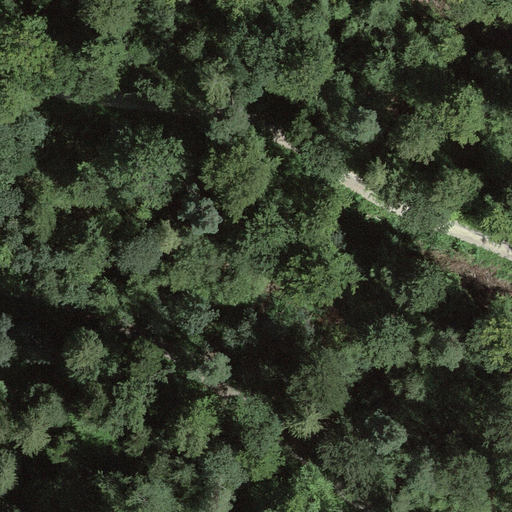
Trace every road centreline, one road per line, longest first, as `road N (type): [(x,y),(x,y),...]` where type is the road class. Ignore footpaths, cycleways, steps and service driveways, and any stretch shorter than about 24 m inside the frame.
road 1 (track): [(511,248),(420,213),(258,124),(50,88),(0,65)]
road 2 (track): [(357,511),(299,472),(211,386),(111,307),(0,297)]
